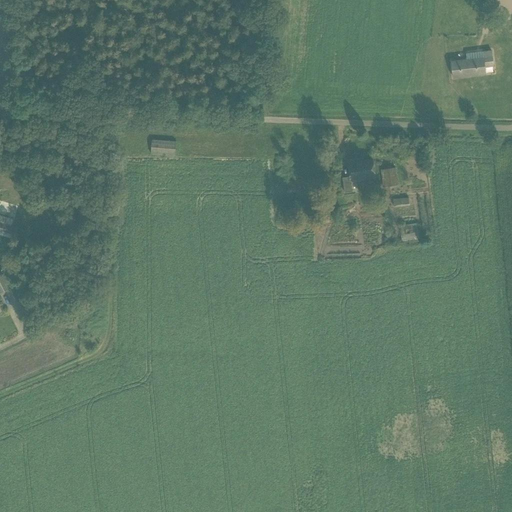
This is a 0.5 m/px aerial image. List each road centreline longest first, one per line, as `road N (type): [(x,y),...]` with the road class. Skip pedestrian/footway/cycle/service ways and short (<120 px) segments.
road 1 (unclassified): [(110,115),(511,128)]
road 2 (track): [(110,115),(103,286),(0,344)]
